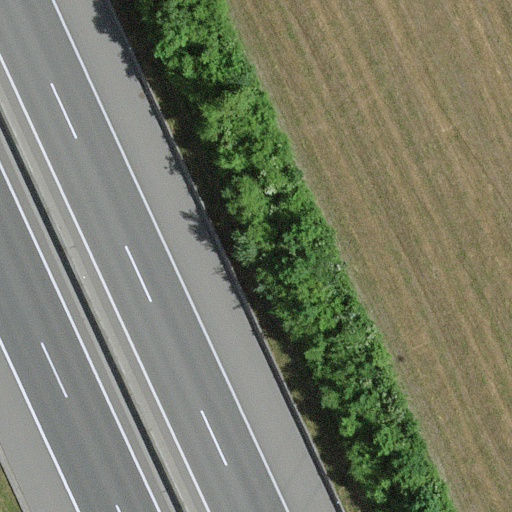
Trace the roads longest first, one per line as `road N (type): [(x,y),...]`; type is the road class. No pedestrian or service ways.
road 1 (motorway): [(249,511),(15,0)]
road 2 (motorway): [(0,244),(121,511)]
